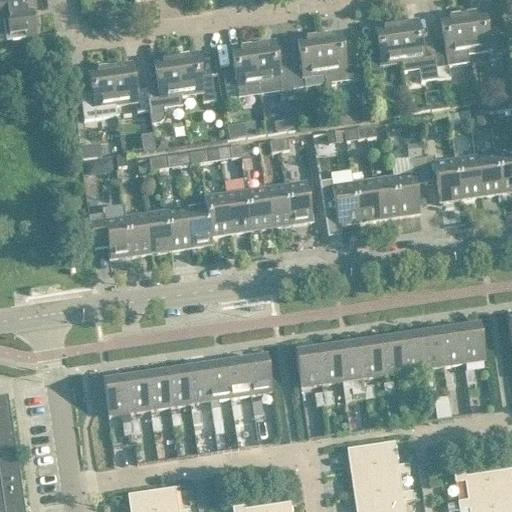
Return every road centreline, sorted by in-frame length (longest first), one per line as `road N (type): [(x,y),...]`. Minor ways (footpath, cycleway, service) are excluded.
road 1 (residential): [(43,319),(511,241)]
road 2 (residential): [(62,0),(80,33),(102,37),(358,0)]
road 3 (residential): [(70,492),(294,457),(306,447),(316,511)]
road 4 (residential): [(70,492),(43,319)]
